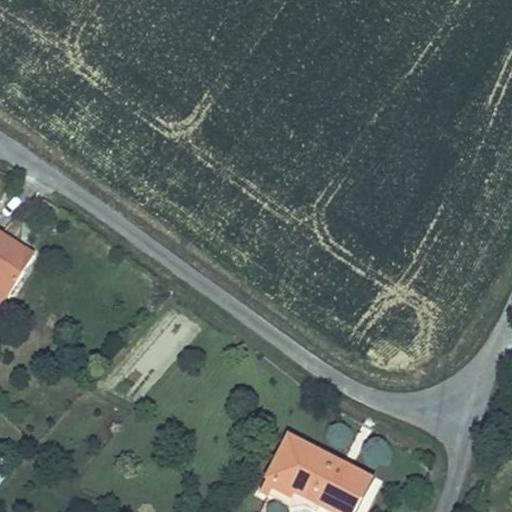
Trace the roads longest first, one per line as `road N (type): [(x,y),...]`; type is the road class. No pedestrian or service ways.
road 1 (unclassified): [(0,141),(325,373),(394,406),(469,420)]
road 2 (unclassified): [(469,420),(511,306)]
